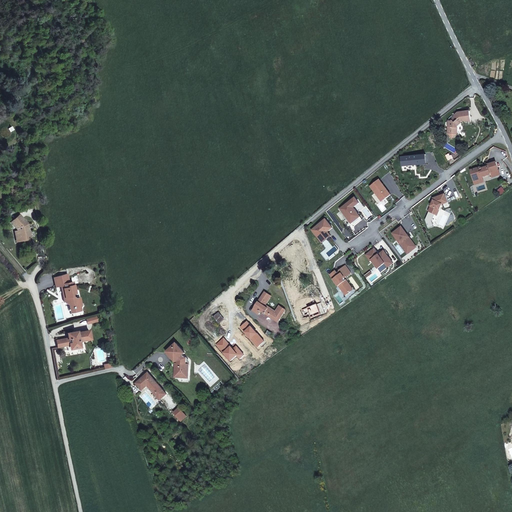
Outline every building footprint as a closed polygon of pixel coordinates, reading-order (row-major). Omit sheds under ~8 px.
[(452,120),(448,120),(448,129),(450,129),(452,132),(457,132),(457,128),(460,128),(461,122),(460,122),(461,121),(464,121),(464,122),(471,121),(470,115),(469,110),(458,111),(454,114),(456,116),(452,120)] [(9,125),(4,123),(3,126),(1,128),(0,128),(0,137),(1,138),(3,139),(6,139),(9,138),(11,136),(11,133),(10,130),(8,127),(9,125)] [(481,177),(481,178),(490,176),(489,173),(498,170),(497,166),(496,162),(487,165),(487,166),(488,167),(483,169),(481,168),(470,171),(473,179),(481,177)] [(370,187),(382,202),(391,195),(379,180),(370,187)] [(432,203),(428,212),(437,216),(442,205),(448,203),(445,194),(433,199),(434,201),(434,203),(432,203)] [(340,210),(353,227),(362,220),(353,208),(359,204),(355,199),(340,210)] [(20,212),(11,220),(17,227),(18,229),(20,239),(31,237),(28,222),(20,212)] [(324,236),(333,229),(326,220),(312,231),(322,244),(331,237),(329,234),(325,237),(324,236)] [(392,234),(408,254),(411,251),(411,247),(414,245),(410,239),(409,240),(408,238),(409,237),(401,227),(392,234)] [(379,255),(375,249),(366,256),(371,262),(372,261),(378,269),(385,264),(388,268),(394,264),(384,251),(379,255)] [(351,274),(346,266),(339,271),(340,272),(337,274),(335,271),(330,275),(338,287),(339,286),(346,296),(351,292),(347,287),(350,285),(346,280),(344,282),(343,280),(345,278),(351,274)] [(80,304),(79,298),(76,299),(74,296),(73,294),(77,293),(73,281),(70,282),(67,273),(54,277),(57,287),(61,286),(63,285),(66,297),(64,298),(66,302),(68,303),(69,303),(70,305),(79,311),(83,305),(80,304)] [(264,305),(271,295),(266,291),(253,310),(259,314),(262,311),(278,322),(287,310),(282,306),(277,313),(264,305)] [(272,296),(271,295),(264,305),(277,313),(282,306),(280,305),(276,311),(267,304),(272,296)] [(84,310),(83,305),(79,311),(70,305),(72,313),(84,310)] [(218,314),(214,317),(219,323),(223,320),(218,314)] [(74,333),(73,332),(66,333),(67,338),(64,339),(65,346),(68,345),(69,350),(79,347),(78,341),(90,338),(88,330),(77,333),(74,333)] [(56,348),(65,346),(64,339),(54,341),(56,348)] [(184,354),(176,344),(165,352),(175,364),(173,378),(183,378),(183,374),(188,374),(189,365),(186,365),(186,360),(183,356),(184,354)] [(152,390),(151,391),(160,401),(167,395),(150,375),(147,375),(136,384),(143,391),(147,387),(149,386),(152,390)] [(181,421),(187,416),(179,408),(174,413),(181,421)]
